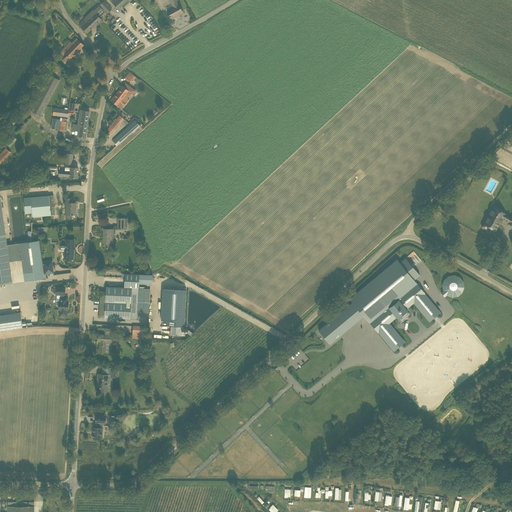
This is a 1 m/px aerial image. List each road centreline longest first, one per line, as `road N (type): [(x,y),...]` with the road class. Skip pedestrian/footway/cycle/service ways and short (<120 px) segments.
road 1 (unclassified): [(72,484),(137,479),(408,234)]
road 2 (unclassified): [(72,484),(91,159),(113,76)]
road 3 (unclassified): [(408,234),(511,126)]
road 4 (unclassified): [(113,76),(234,0)]
road 5 (track): [(60,4),(46,14),(31,79),(0,112)]
